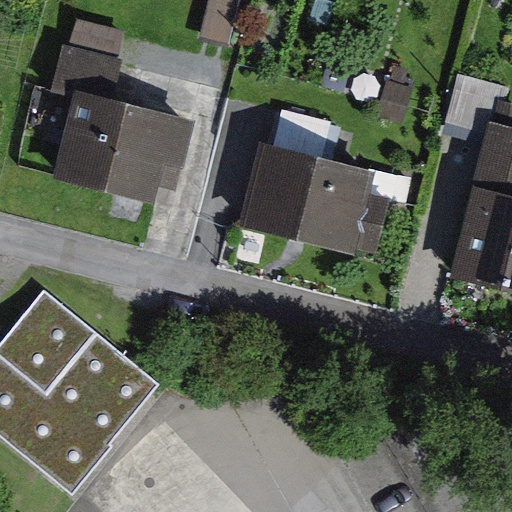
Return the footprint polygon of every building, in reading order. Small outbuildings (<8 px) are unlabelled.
[(231,38),(241,0),(211,0),(203,31),(231,38)] [(126,98),(136,59),(76,43),(64,90),(88,96),(90,89),(126,98)] [(173,187),(191,192),(209,120),(126,98),(90,89),(88,96),(67,177),(169,204),(173,187)] [(369,254),(370,248),(390,253),(404,198),(384,193),(390,169),(333,155),(341,121),(297,110),(289,144),(276,141),(254,226),(369,254)] [(511,288),(511,122),(503,121),(465,277),(511,288)] [(176,383),(56,288),(8,348),(0,342),(0,425),(86,495),(176,383)]
